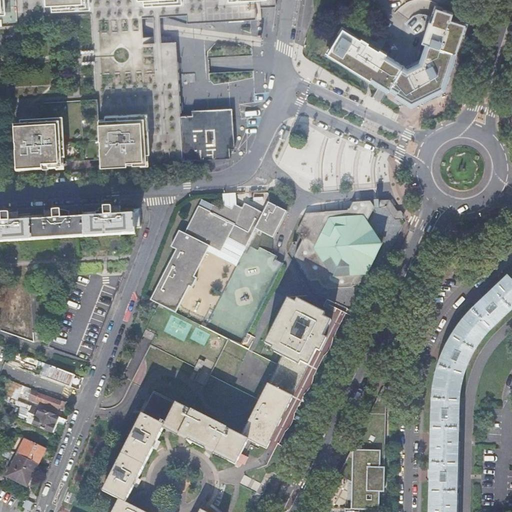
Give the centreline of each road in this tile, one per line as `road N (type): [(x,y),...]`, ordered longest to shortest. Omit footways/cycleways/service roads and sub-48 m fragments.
road 1 (tertiary): [(445,199),(286,511)]
road 2 (residential): [(44,511),(168,185)]
road 3 (residential): [(0,195),(168,185)]
road 4 (residential): [(276,99),(426,170)]
road 5 (residential): [(381,0),(405,42),(369,116)]
road 6 (tertiary): [(511,19),(476,136)]
